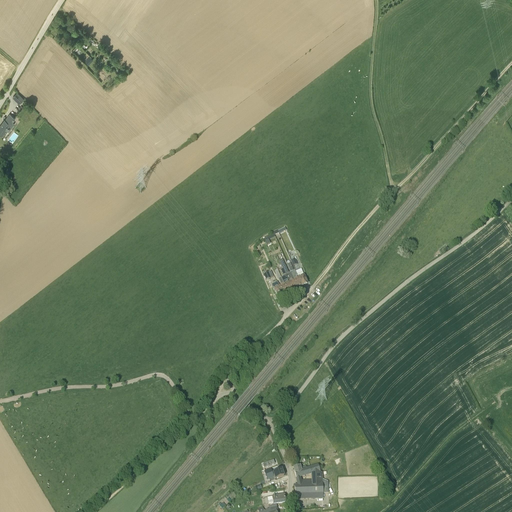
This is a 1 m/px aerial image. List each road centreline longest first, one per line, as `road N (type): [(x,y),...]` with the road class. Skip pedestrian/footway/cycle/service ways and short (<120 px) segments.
road 1 (unclassified): [(271,426),(346,331),(511,198)]
road 2 (track): [(0,400),(156,373),(192,419)]
road 3 (track): [(376,0),(370,96),(394,189)]
road 4 (track): [(394,189),(511,63)]
road 5 (unclassified): [(93,511),(215,397)]
road 6 (unclassified): [(313,285),(226,376)]
road 7 (track): [(394,189),(313,285)]
road 8 (unclassified): [(0,104),(61,0)]
